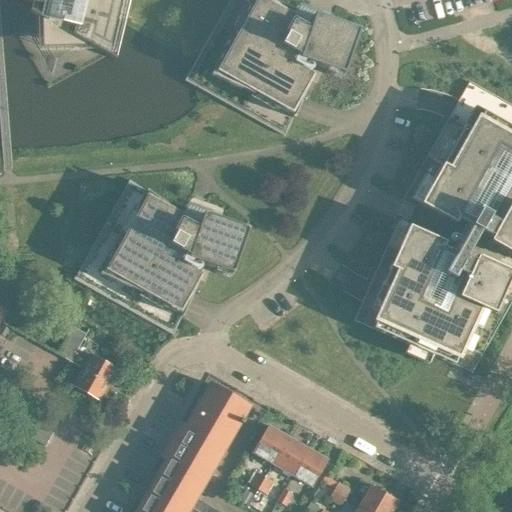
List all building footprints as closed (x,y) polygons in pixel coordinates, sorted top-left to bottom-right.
[(30,9),(29,11),(46,21),(47,19),(74,26),(72,33),(71,35),(115,59),(116,58),(115,57),(128,0),(24,0),(33,2),(31,10),(30,9)] [(195,86),(284,136),(292,118),(293,118),(294,115),(312,76),(299,68),(303,60),(343,74),(358,30),(314,14),(308,31),(293,22),(295,18),(269,0),(229,0),(185,80),(195,86)] [(392,219),(398,221),(353,320),(472,373),(511,301),(511,104),(469,81),(392,219)] [(181,317),(201,274),(187,267),(191,259),(211,266),(231,273),(247,228),(202,213),(197,229),(182,221),(184,216),(129,180),(73,279),(173,335),(181,317)] [(70,360),(85,333),(73,326),(57,353),(70,360)] [(113,373),(115,370),(113,369),(114,368),(93,357),(91,356),(89,359),(76,352),(71,361),(85,369),(77,381),(75,384),(77,385),(76,386),(97,398),(97,397),(99,398),(101,395),(100,395),(113,373)] [(233,396),(234,394),(227,389),(226,392),(209,383),(186,424),(184,423),(163,459),(165,460),(135,511),(220,511),(197,499),(250,406),(233,396)] [(25,432),(46,444),(56,427),(34,415),(25,432)] [(267,425),(253,451),(272,463),(287,437),(267,425)] [(287,437),(272,463),(292,474),(307,448),(287,437)] [(312,486),(327,460),(307,448),(292,474),(312,486)] [(256,472),(249,484),(257,489),(264,477),(256,472)] [(325,475),(322,481),(334,488),(337,482),(333,480),(333,479),(325,475)] [(265,494),(272,482),(264,477),(257,489),(265,494)] [(349,488),(337,481),(337,482),(334,488),(332,490),(345,497),(349,488)] [(390,511),(397,500),(371,485),(360,505),(371,511),(390,511)] [(292,493),(283,488),(275,500),(284,506),(292,493)] [(253,495),(245,490),(239,500),(248,505),(253,495)] [(328,498),(340,505),(345,497),(332,490),(328,498)] [(322,509),(310,502),(305,509),(310,511),(320,511),(321,510),(322,509)]
